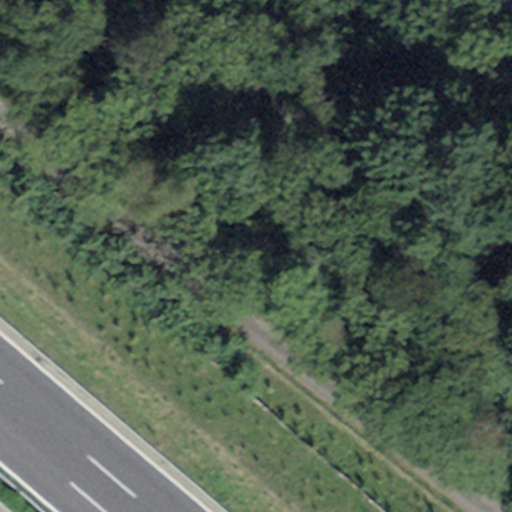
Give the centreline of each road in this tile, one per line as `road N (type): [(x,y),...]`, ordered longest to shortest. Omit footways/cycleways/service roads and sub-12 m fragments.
road 1 (track): [(0,117),(477,511)]
road 2 (track): [(511,271),(339,125),(305,61),(312,0)]
road 3 (motorway): [(131,511),(0,397)]
